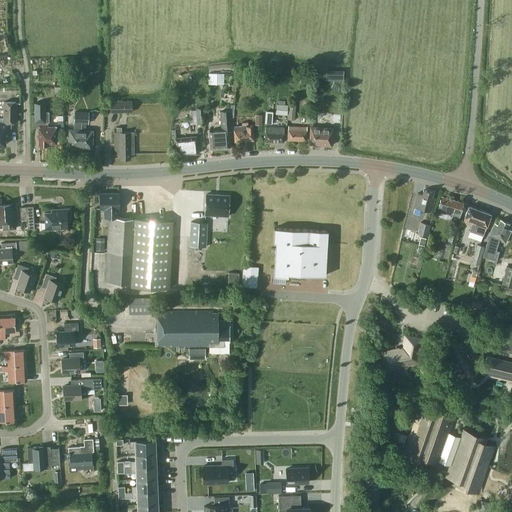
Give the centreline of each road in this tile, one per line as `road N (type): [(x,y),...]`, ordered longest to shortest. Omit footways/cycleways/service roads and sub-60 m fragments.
road 1 (tertiary): [(0,171),(127,175),(299,159),(375,165)]
road 2 (residential): [(338,439),(189,444),(181,454),(183,511)]
road 3 (residential): [(0,295),(38,312),(46,409),(25,432),(0,433)]
road 4 (unclassified): [(463,183),(480,0)]
road 5 (residential): [(358,300),(338,439)]
road 6 (residential): [(375,165),(371,250),(358,300)]
